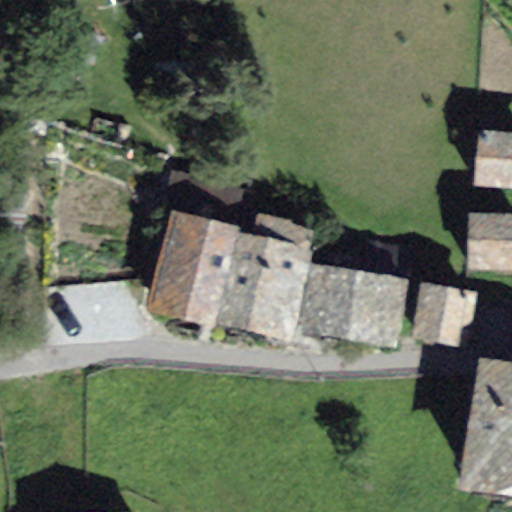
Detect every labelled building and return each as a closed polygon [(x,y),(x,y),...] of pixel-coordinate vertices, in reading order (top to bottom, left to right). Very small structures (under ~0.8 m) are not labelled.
[(482,186),(511,188),(511,143),(485,141),(482,186)] [(233,228),(174,213),(152,300),(211,315),(233,228)] [(0,321),(46,321),(45,215),(0,215),(0,321)] [(262,218),(257,237),(308,250),(313,230),(262,218)] [(474,268),(511,271),(511,225),(478,223),(474,268)] [(304,257),(245,243),(227,319),(285,333),(304,257)] [(400,288),(318,270),(306,322),(388,340),(400,288)] [(474,294),(425,287),(418,336),(466,343),(474,294)] [(466,483),(511,491),(511,370),(486,367),(466,483)]
